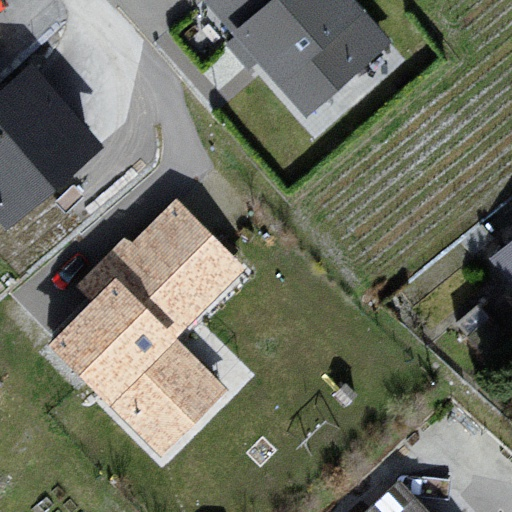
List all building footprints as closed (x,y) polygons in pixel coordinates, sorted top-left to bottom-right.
[(206,0),(302,107),(385,34),(353,0),(206,0)] [(0,221),(88,146),(22,63),(0,80),(0,221)] [(92,288),(47,334),(158,440),(216,381),(166,333),(237,260),(168,193),(83,280),(92,288)] [(511,227),(477,257),(511,298),(511,227)] [(420,511),(385,474),(342,511),(420,511)]
